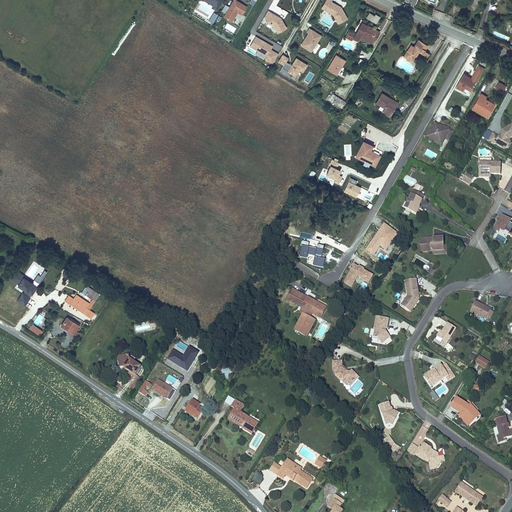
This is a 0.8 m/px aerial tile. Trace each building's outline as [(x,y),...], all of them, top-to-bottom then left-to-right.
[(222,0),(208,0),(210,1),(210,0),(211,0),(215,2),(213,6),(217,9),(223,0),(222,0)] [(242,15),(247,7),(234,0),(232,0),(229,7),(224,5),(221,11),(225,14),(223,17),(232,23),(238,13),(242,15)] [(347,18),(341,7),(340,8),(338,6),(338,5),(332,2),(333,0),(332,0),(326,0),(324,4),(328,7),(326,11),(334,15),(339,24),(346,20),(347,18)] [(279,20),(278,18),(278,17),(268,11),(265,18),(268,20),(267,22),(274,26),(278,33),(287,28),(281,18),(279,20)] [(366,16),(377,22),(381,15),(376,12),(374,14),(369,11),(366,16)] [(380,30),(362,20),(360,22),(378,33),(380,30)] [(373,42),(378,33),(360,22),(354,33),(352,36),(358,39),(360,35),(373,42)] [(312,52),(322,36),(310,29),(308,32),(309,33),(305,39),(306,40),(302,46),(312,52)] [(348,29),(344,36),(351,39),(352,36),(354,33),(348,29)] [(279,54),(271,50),(273,47),(267,44),(265,43),(265,42),(256,37),(251,47),(267,56),(265,60),(273,64),(279,54)] [(414,61),(420,51),(421,50),(424,51),(425,49),(428,44),(418,38),(413,46),(411,44),(404,55),(414,61)] [(337,74),(346,59),(336,53),(326,68),(337,74)] [(303,72),(308,65),(297,58),(292,66),(286,62),(289,58),(283,55),(279,62),(284,65),(280,72),(289,77),(291,73),(296,77),(300,70),(303,72)] [(484,66),(478,63),(471,76),(476,79),(477,80),(484,66)] [(465,86),(471,90),(475,81),(466,77),(467,74),(463,72),(456,86),(463,90),(465,86)] [(503,82),(499,89),(500,89),(505,92),(506,93),(510,86),(503,82)] [(326,99),(340,108),(346,98),(331,90),(326,99)] [(383,108),(392,114),(397,105),(389,100),(390,97),(382,92),(376,102),(384,107),(383,108)] [(485,113),(484,115),(487,117),(495,103),(485,97),(485,99),(482,98),(484,94),(481,92),(473,106),(485,113)] [(473,106),(472,108),(484,115),(485,113),(473,106)] [(448,140),(453,131),(449,129),(448,131),(441,128),(442,126),(433,122),(426,137),(433,141),(435,137),(443,141),(444,138),(448,140)] [(511,128),(506,133),(507,135),(504,137),(503,139),(497,136),(493,144),(498,146),(504,148),(505,146),(509,148),(511,143),(511,128)] [(364,161),(369,163),(374,165),(381,150),(363,141),(356,156),(364,161)] [(491,157),(478,157),(478,173),(486,173),(486,172),(490,172),(490,174),(500,174),(500,162),(491,162),(491,157)] [(337,168),(339,163),(332,159),(329,165),(330,166),(326,175),(335,179),(334,182),(339,184),(342,176),(339,174),(341,170),(337,168)] [(469,184),(473,177),(466,172),(461,180),(469,184)] [(348,181),(343,192),(356,198),(361,187),(355,185),(357,181),(350,178),(349,181),(348,181)] [(404,207),(410,210),(413,212),(416,205),(418,206),(422,198),(421,197),(423,194),(412,189),(404,207)] [(407,215),(410,210),(404,207),(401,212),(407,215)] [(399,235),(384,225),(366,250),(374,256),(380,247),(386,251),(399,235)] [(443,250),(443,245),(442,238),(420,239),(420,247),(424,247),(424,248),(430,247),(433,250),(443,250)] [(307,259),(308,255),(315,257),(313,266),(324,268),(326,260),(322,259),(325,247),(318,245),(317,250),(309,247),(310,244),(302,242),(301,246),(302,246),(300,257),(307,259)] [(446,245),(443,245),(443,250),(433,250),(433,254),(446,253),(446,245)] [(369,284),(374,276),(364,271),(365,270),(359,266),(359,267),(354,265),(344,283),(352,288),(358,278),(369,284)] [(25,290),(23,293),(22,292),(16,301),(25,306),(31,298),(30,298),(31,295),(32,296),(38,287),(33,283),(24,277),(25,276),(16,270),(10,279),(17,284),(17,285),(25,290)] [(39,283),(47,272),(44,270),(40,276),(38,275),(34,280),(39,283)] [(413,304),(415,305),(419,299),(416,298),(417,297),(417,296),(417,294),(417,293),(419,293),(417,277),(406,279),(408,294),(406,298),(409,300),(405,305),(410,309),(413,304)] [(99,294),(86,285),(81,292),(92,299),(95,301),(99,294)] [(293,289),(287,297),(299,306),(305,297),(293,289)] [(65,301),(91,319),(95,313),(90,310),(95,301),(92,299),(90,303),(76,294),(73,298),(69,295),(65,301)] [(305,297),(299,306),(302,308),(308,299),(305,297)] [(308,299),(302,308),(307,311),(311,314),(318,319),(322,313),(320,312),(322,309),(308,299)] [(490,310),(491,308),(487,306),(486,308),(484,307),(485,305),(475,300),(470,311),(486,318),(486,317),(490,310)] [(308,319),(311,314),(307,311),(303,316),(301,314),(291,329),(301,336),(312,322),(308,319)] [(39,314),(33,322),(37,325),(43,317),(39,314)] [(80,323),(66,315),(60,324),(74,333),(80,323)] [(388,330),(389,330),(390,321),(378,320),(376,331),(377,331),(376,339),(380,339),(380,338),(384,338),(384,340),(387,344),(393,339),(390,334),(388,334),(388,330)] [(43,330),(32,322),(27,327),(39,336),(43,330)] [(441,331),(438,336),(442,338),(446,341),(455,327),(446,322),(441,331)] [(173,351),(167,360),(187,372),(199,354),(189,347),(183,357),(173,351)] [(127,368),(127,369),(128,371),(134,374),(139,365),(129,359),(128,354),(119,356),(120,361),(118,362),(119,367),(125,366),(127,368)] [(485,368),(489,362),(479,355),(475,362),(485,368)] [(445,363),(441,365),(447,374),(451,371),(445,363)] [(436,378),(437,381),(447,374),(441,365),(440,364),(434,368),(435,370),(425,377),(429,383),(436,378)] [(347,389),(353,383),(352,380),(348,376),(346,378),(339,373),(339,370),(338,366),(329,367),(330,377),(333,380),(332,381),(338,385),(338,384),(341,384),(347,389)] [(227,379),(232,373),(225,367),(220,373),(227,379)] [(434,368),(423,375),(425,377),(435,370),(434,368)] [(139,378),(134,374),(128,371),(127,373),(134,378),(128,388),(131,390),(139,378)] [(357,381),(349,375),(348,376),(352,380),(353,383),(347,389),(341,384),(338,384),(345,390),(349,390),(357,381)] [(177,391),(159,380),(152,390),(170,402),(177,391)] [(439,399),(433,390),(430,392),(435,401),(439,399)] [(191,398),(185,410),(198,418),(203,408),(199,406),(200,404),(195,401),(191,398)] [(462,416),(469,424),(479,415),(470,404),(468,406),(456,398),(450,407),(461,414),(462,413),(464,414),(462,416)] [(248,431),(255,420),(245,414),(241,411),(245,404),(236,399),(231,406),(234,408),(228,418),(240,426),(241,424),(243,425),(242,427),(248,431)] [(382,413),(383,413),(386,423),(389,422),(392,424),(399,412),(392,409),(390,400),(379,404),(382,413)] [(504,410),(509,402),(505,400),(500,407),(504,410)] [(458,416),(467,426),(469,424),(462,416),(464,414),(462,413),(461,414),(458,416)] [(509,429),(506,430),(505,427),(505,424),(506,424),(504,417),(495,419),(499,435),(503,434),(504,437),(510,436),(509,429)] [(252,433),(259,422),(255,420),(248,431),(252,433)] [(399,448),(389,435),(384,438),(393,452),(399,448)] [(444,458),(444,457),(442,453),(441,449),(435,451),(434,450),(434,449),(432,448),(434,445),(427,440),(424,445),(413,439),(408,448),(417,453),(417,452),(426,457),(431,457),(433,461),(437,459),(443,462),(444,458)] [(321,466),(326,460),(321,456),(316,462),(321,466)] [(292,464),(293,462),(287,458),(281,466),(274,461),(270,468),(283,477),(286,472),(291,476),(290,477),(293,479),(294,478),(307,486),(311,480),(312,481),(313,480),(313,478),(300,469),(299,471),(294,468),(295,466),(292,464)] [(300,469),(301,467),(293,462),(292,464),(295,466),(294,468),(299,471),(300,469)] [(458,482),(450,496),(468,505),(473,495),(467,492),(469,489),(458,482)] [(334,492),(327,504),(329,506),(334,498),(342,503),(345,499),(334,492)] [(479,499),(473,495),(468,505),(473,509),(479,499)] [(341,511),(343,510),(339,507),(342,503),(334,498),(329,506),(333,508),(333,511),(330,511),(329,511),(341,511)] [(438,500),(435,506),(442,510),(445,504),(438,500)]
